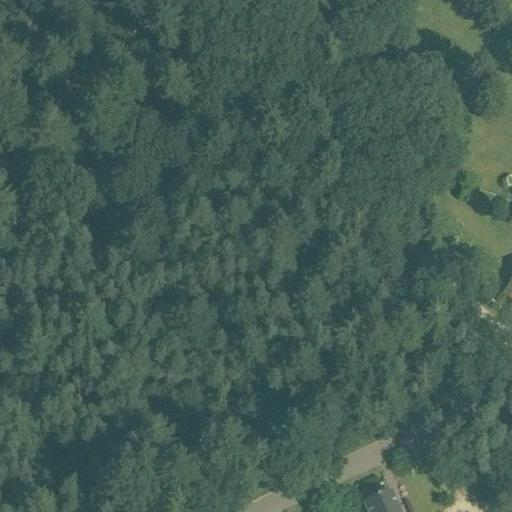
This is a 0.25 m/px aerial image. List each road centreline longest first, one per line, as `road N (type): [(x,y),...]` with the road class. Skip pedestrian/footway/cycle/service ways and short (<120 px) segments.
road 1 (track): [(511,349),(384,217),(273,0)]
road 2 (unclassified): [(511,401),(259,511)]
